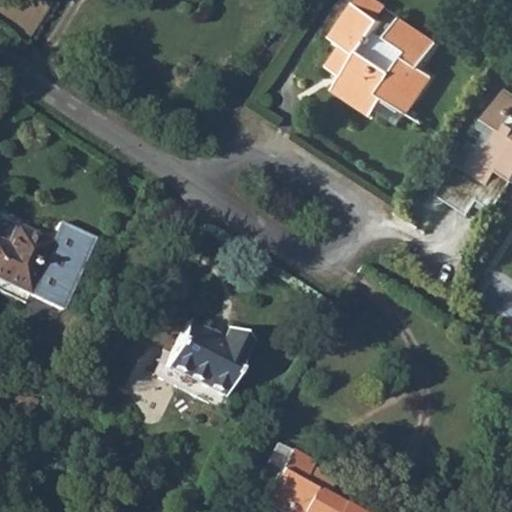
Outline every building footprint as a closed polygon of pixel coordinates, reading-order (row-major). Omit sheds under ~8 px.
[(341,46),(326,67),(341,77),(331,91),(370,117),(382,99),(406,114),(431,78),(419,70),(436,45),(399,20),(385,40),(404,53),(390,73),(360,53),(381,23),(354,4),(330,39),(341,46)] [(451,188),(475,203),(480,196),(495,205),(511,179),(511,87),(506,84),(485,116),(500,126),(482,155),(476,150),(451,188)] [(0,296),(18,304),(47,241),(9,224),(0,244),(0,243),(0,296)] [(184,317),(162,364),(156,374),(215,403),(220,392),(248,336),(226,324),(220,335),(184,317)] [(271,473),(260,497),(290,511),(369,511),(339,497),(342,490),(324,482),(328,473),(306,463),(308,457),(284,445),(271,473)]
